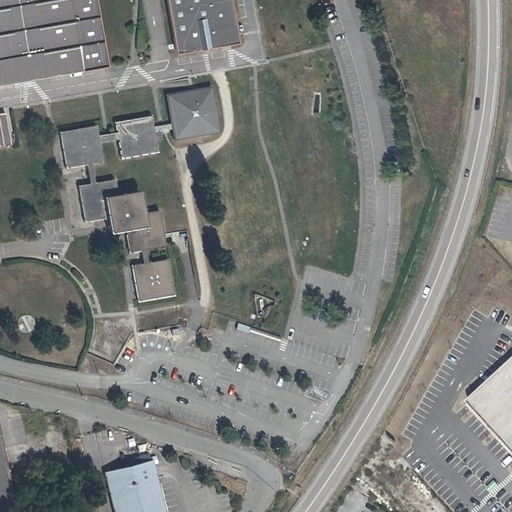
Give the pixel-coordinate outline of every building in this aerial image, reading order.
[(0,0),(0,80),(31,75),(17,0),(0,0)] [(17,0),(31,75),(110,63),(98,0),(17,0)] [(169,0),(178,49),(204,45),(228,41),(240,39),(233,0),(169,0)] [(173,94),(170,98),(174,122),(175,127),(176,135),(180,138),(218,130),(219,127),(213,91),(209,88),(173,94)] [(5,113),(0,114),(0,147),(10,145),(5,113)] [(151,116),(115,122),(117,133),(118,138),(121,158),(156,152),(153,131),(152,126),(151,116)] [(161,125),(152,126),(153,131),(175,127),(174,122),(161,125)] [(96,127),(61,133),(66,168),(86,165),(91,164),(102,162),(99,142),(98,138),(96,127)] [(108,136),(98,138),(99,142),(118,138),(117,133),(108,136)] [(91,164),(86,165),(91,182),(96,181),(91,164)] [(91,182),(80,184),(86,220),(109,216),(112,232),(126,230),(130,251),(141,250),(143,262),(132,264),(138,300),(174,294),(168,259),(148,262),(145,248),(165,245),(159,210),(147,212),(143,189),(119,193),(116,177),(96,181),(91,182)] [(511,365),(469,404),(511,451),(511,365)] [(0,503),(14,501),(0,434),(0,503)] [(166,511),(153,460),(104,473),(114,511),(166,511)]
